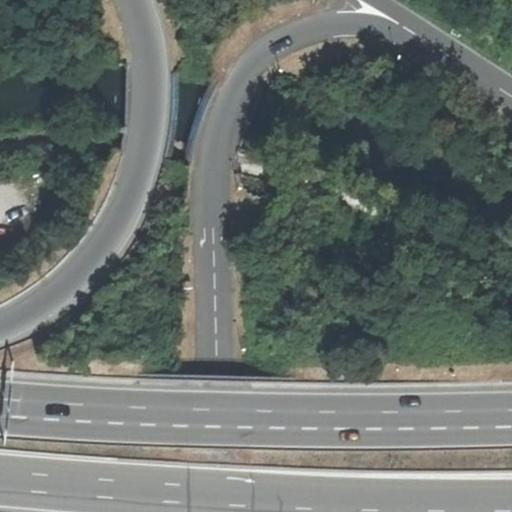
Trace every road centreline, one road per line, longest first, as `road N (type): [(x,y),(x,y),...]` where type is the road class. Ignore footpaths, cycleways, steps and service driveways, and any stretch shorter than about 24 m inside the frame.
road 1 (secondary): [(444,51),(344,24),(292,39),(242,83),(223,133),(215,190),(224,511)]
road 2 (trunk): [(0,478),(167,495),(511,502)]
road 3 (trunk): [(511,417),(284,421),(0,406)]
road 4 (trunk): [(138,0),(156,100),(134,199),(73,283),(0,330)]
